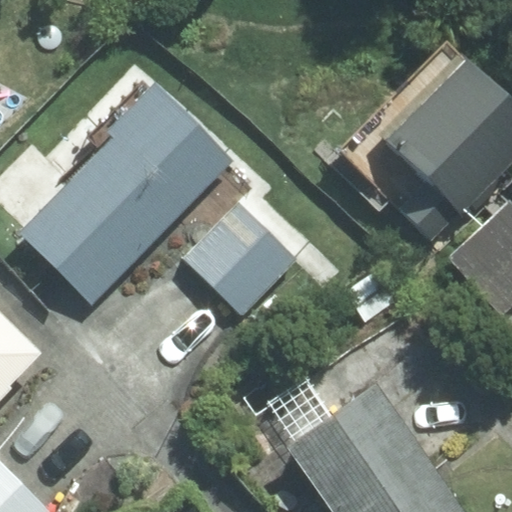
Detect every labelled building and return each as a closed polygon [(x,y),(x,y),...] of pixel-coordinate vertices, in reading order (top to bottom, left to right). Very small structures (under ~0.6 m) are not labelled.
[(511,166),(511,87),(476,49),(393,127),(435,171),(405,200),(439,235),(467,209),(511,166)] [(161,81),(18,224),(94,300),(238,156),(161,81)] [(511,304),(511,195),(451,253),(506,311),(511,304)] [(243,198),(187,254),(244,311),(300,255),(243,198)] [(0,298),(0,401),(17,384),(13,380),(47,345),(0,298)] [(473,511),(381,377),(291,439),(341,511),(473,511)] [(0,453),(0,511),(51,511),(54,510),(0,453)]
